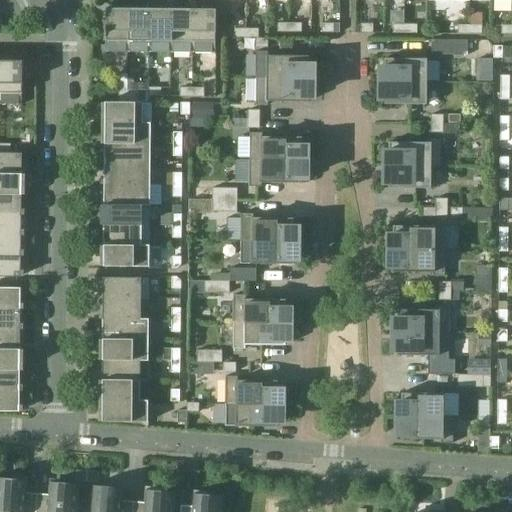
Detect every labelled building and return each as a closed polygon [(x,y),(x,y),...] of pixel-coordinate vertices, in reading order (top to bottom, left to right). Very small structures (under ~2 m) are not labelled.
[(105,52),(127,53),(128,9),(105,8),(105,52)] [(149,9),(128,9),(127,53),(149,53),(149,9)] [(171,9),(149,9),(149,53),(171,53),(171,9)] [(193,9),(171,9),(171,53),(192,53),(193,9)] [(215,9),(193,9),(192,53),(215,53),(215,9)] [(277,32),(289,32),(289,23),(277,23),(277,32)] [(301,23),(289,23),(289,32),(301,32),(301,23)] [(333,33),(333,23),(321,23),(321,32),(333,33)] [(373,33),(373,24),(361,24),(361,33),(373,33)] [(393,33),(405,33),(405,24),(393,24),(393,33)] [(417,24),(405,24),(405,33),(417,33),(417,24)] [(458,34),(470,34),(470,25),(458,25),(458,34)] [(482,25),(470,25),(470,34),(482,34),(482,25)] [(501,34),(511,34),(511,25),(501,25),(501,34)] [(234,28),(234,37),(246,38),(246,29),(234,28)] [(258,29),(246,29),(246,38),(258,38),(258,29)] [(268,47),(268,38),(255,38),(255,47),(268,47)] [(279,49),(291,49),(291,40),(279,40),(279,49)] [(467,55),(467,40),(431,40),(431,55),(467,55)] [(493,58),(502,58),(502,46),(493,46),(493,58)] [(266,56),(265,78),(265,79),(308,79),(308,56),(266,56)] [(384,58),(384,81),(410,82),(426,82),(426,59),(384,58)] [(476,59),(476,81),(493,81),(493,67),(493,59),(476,59)] [(22,61),(0,60),(0,104),(21,105),(22,61)] [(509,88),(509,76),(500,76),(500,88),(509,88)] [(265,79),(265,78),(256,78),(255,105),(267,105),(267,102),(308,102),(308,79),(265,79)] [(410,82),(384,81),(384,104),(426,105),(426,82),(410,82)] [(149,87),(149,96),(161,97),(161,87),(149,87)] [(192,97),(192,88),(180,88),(180,97),(192,97)] [(204,88),(192,88),(192,97),(204,97),(204,88)] [(509,100),(509,88),(500,88),(500,100),(509,100)] [(119,90),(119,102),(127,102),(127,90),(119,90)] [(127,90),(127,102),(136,102),(136,90),(127,90)] [(104,102),(104,123),(142,123),(142,102),(136,102),(127,102),(119,102),(104,102)] [(180,103),(181,115),(189,115),(189,103),(180,103)] [(192,119),(203,119),(213,119),(213,103),(193,103),(192,119)] [(170,104),(169,115),(178,115),(178,104),(170,104)] [(247,110),(247,119),(259,119),(259,110),(247,110)] [(448,114),(448,123),(460,123),(460,114),(448,114)] [(431,115),(431,124),(443,124),(443,115),(431,115)] [(500,116),(500,128),(509,128),(509,116),(500,116)] [(203,127),(203,119),(192,119),(189,119),(189,124),(189,127),(203,127)] [(259,119),(247,119),(247,128),(259,128),(259,119)] [(104,123),(104,144),(150,144),(150,123),(142,123),(104,123)] [(443,133),(443,124),(431,124),(431,133),(443,133)] [(509,140),(509,128),(500,128),(500,140),(509,140)] [(181,144),(182,132),(173,132),(173,144),(181,144)] [(301,138),(301,137),(261,137),(261,133),(249,133),(249,160),(301,160),(307,160),(307,138),(301,138)] [(388,142),(388,165),(440,166),(440,139),(428,139),(428,143),(388,142)] [(0,143),(0,153),(10,153),(10,143),(0,143)] [(104,144),(103,164),(150,164),(150,144),(104,144)] [(181,144),(173,144),(173,156),(181,156),(181,144)] [(0,174),(21,174),(21,153),(10,153),(0,153),(0,174)] [(508,169),(508,157),(500,157),(499,169),(508,169)] [(301,183),(301,160),(249,160),(249,187),(261,187),(261,183),(301,183)] [(149,185),(150,164),(103,164),(103,184),(149,185)] [(440,166),(388,165),(388,188),(430,188),(430,166),(440,166)] [(181,185),(181,173),(173,173),(172,185),(181,185)] [(0,194),(21,195),(21,174),(0,174),(0,194)] [(508,191),(508,179),(499,179),(499,187),(503,191),(508,191)] [(149,205),(149,185),(103,184),(103,205),(110,205),(149,205)] [(181,185),(172,185),(172,197),(181,197),(181,185)] [(237,200),(237,188),(212,188),(212,200),(237,200)] [(21,195),(0,194),(0,214),(20,215),(21,195)] [(435,198),(435,207),(447,208),(447,199),(435,198)] [(508,210),(508,198),(503,198),(499,202),(499,210),(508,210)] [(237,212),(237,200),(212,200),(211,212),(237,212)] [(103,205),(103,225),(149,225),(149,205),(110,205),(103,205)] [(447,208),(435,207),(435,217),(447,217),(447,208)] [(450,208),(450,217),(462,217),(462,208),(450,208)] [(0,235),(20,236),(20,215),(0,214),(0,235)] [(181,226),(181,214),(172,214),(172,226),(181,226)] [(240,241),(250,241),(292,241),(293,218),(253,218),(253,214),(241,214),(240,241)] [(392,249),(419,249),(444,249),(445,222),(432,222),(432,226),(392,226),(386,226),(386,249),(392,249)] [(103,225),(103,246),(149,246),(149,225),(103,225)] [(181,226),(172,226),(172,238),(181,238),(181,226)] [(499,228),(499,240),(508,240),(508,228),(499,228)] [(0,255),(20,256),(20,236),(0,235),(0,255)] [(507,252),(508,240),(499,240),(499,252),(507,252)] [(292,241),(250,241),(250,264),(292,264),(292,241)] [(148,267),(149,246),(103,246),(102,267),(148,267)] [(444,249),(419,249),(392,249),(392,272),(432,272),(432,276),(444,276),(444,249)] [(0,276),(20,277),(20,256),(0,255),(0,276)] [(180,265),(181,257),(172,257),(172,269),(176,269),(180,265)] [(499,268),(498,280),(507,280),(507,269),(499,268)] [(243,281),(243,272),(231,272),(231,281),(243,281)] [(172,289),(180,289),(180,281),(176,277),(171,277),(172,289)] [(102,278),(102,299),(140,299),(140,278),(102,278)] [(507,280),(498,280),(498,292),(507,293),(507,280)] [(204,293),(204,281),(188,281),(188,290),(191,291),(191,293),(204,293)] [(229,293),(229,281),(204,281),(204,293),(229,293)] [(439,282),(439,291),(451,291),(451,282),(439,282)] [(0,308),(20,309),(20,288),(0,287),(0,308)] [(450,300),(451,291),(439,291),(438,300),(450,300)] [(285,322),(285,300),(245,299),(245,295),(233,295),(233,322),(285,322)] [(102,319),(140,319),(140,299),(102,299),(102,319)] [(449,333),(449,306),(437,306),(437,310),(397,309),(396,332),(439,333),(449,333)] [(0,329),(19,330),(20,309),(0,308),(0,329)] [(180,320),(180,308),(172,308),(171,320),(180,320)] [(507,322),(507,310),(498,310),(498,318),(502,322),(507,322)] [(148,319),(140,319),(102,319),(102,340),(148,340),(148,319)] [(180,320),(171,320),(171,332),(180,332),(180,320)] [(285,345),(285,322),(233,322),(233,349),(245,349),(245,345),(285,345)] [(19,330),(0,329),(0,349),(19,350),(19,330)] [(507,342),(507,330),(502,330),(498,334),(498,342),(507,342)] [(439,333),(396,332),(396,355),(430,356),(437,356),(439,356),(439,333)] [(102,340),(102,360),(132,360),(139,360),(139,361),(147,361),(148,340),(102,340)] [(180,361),(180,348),(171,348),(171,360),(180,361)] [(0,370),(19,370),(19,350),(0,349),(0,370)] [(222,362),(222,350),(197,350),(197,362),(201,362),(222,362)] [(498,359),(497,371),(506,371),(506,359),(498,359)] [(139,360),(132,360),(102,360),(101,380),(139,380),(139,361),(139,360)] [(180,361),(171,360),(171,372),(180,373),(180,361)] [(201,374),(201,362),(197,362),(191,362),(191,374),(201,374)] [(235,372),(235,363),(223,363),(223,372),(235,372)] [(0,390),(19,391),(19,370),(0,370),(0,390)] [(506,383),(506,371),(497,371),(497,383),(506,383)] [(482,387),(482,375),(467,375),(457,375),(457,387),(482,387)] [(277,404),(277,381),(237,380),(237,376),(225,376),(225,403),(277,404)] [(139,401),(139,380),(101,380),(101,401),(139,401)] [(179,401),(179,389),(171,389),(171,401),(179,401)] [(0,390),(0,411),(19,412),(19,391),(0,390)] [(401,393),(401,416),(453,416),(443,416),(443,393),(401,393)] [(497,400),(497,412),(506,412),(506,400),(497,400)] [(139,401),(101,401),(101,422),(147,422),(147,401),(139,401)] [(199,412),(199,403),(187,403),(187,412),(199,412)] [(277,427),(277,404),(225,403),(225,426),(277,427)] [(177,422),(186,422),(186,410),(177,410),(177,422)] [(497,412),(497,424),(506,424),(506,412),(497,412)] [(453,416),(401,416),(400,439),(440,439),(440,443),(453,443),(453,416)] [(490,426),(490,417),(481,417),(481,426),(490,426)] [(489,437),(489,449),(498,449),(498,437),(489,437)] [(0,511),(35,511),(37,494),(24,493),(25,481),(0,478),(0,511)] [(75,511),(78,485),(51,483),(50,495),(37,494),(35,511),(75,511)] [(91,511),(131,511),(133,502),(120,501),(121,489),(94,486),(91,511)] [(171,511),(173,493),(146,491),(145,503),(133,502),(131,511),(171,511)] [(219,511),(221,497),(194,495),(193,507),(180,505),(179,511),(219,511)]
